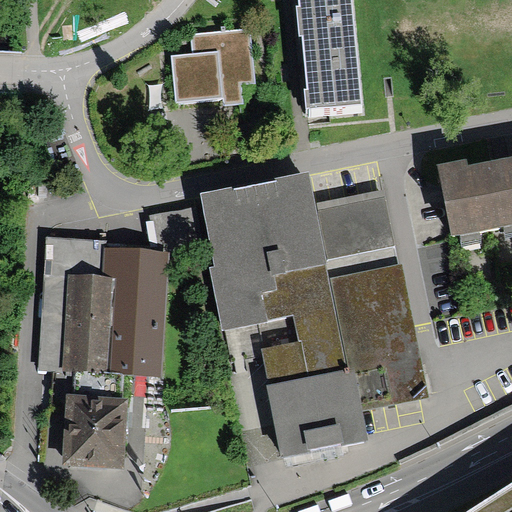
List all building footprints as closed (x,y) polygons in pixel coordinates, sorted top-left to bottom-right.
[(294,0),(298,35),(353,28),(349,0),(294,0)] [(353,28),(298,35),(306,121),(361,116),(353,28)] [(189,61),(173,62),(176,109),(242,105),(241,90),(255,89),(251,34),(188,38),(189,61)] [(468,168),(438,174),(452,243),(511,231),(511,165),(469,175),(468,168)] [(256,192),(203,202),(217,273),(210,274),(223,336),(295,321),(300,346),(261,354),(269,390),(350,373),(331,282),(327,264),(315,207),(310,180),(256,192)] [(384,193),(315,207),(327,264),(396,250),(384,193)] [(108,248),(46,245),(40,377),(160,382),(165,260),(107,258),(108,248)] [(401,268),(331,282),(350,373),(358,414),(428,400),(401,268)] [(350,373),(269,390),(284,463),(365,447),(358,414),(350,373)] [(127,405),(67,403),(65,468),(125,469),(127,405)] [(511,511),(511,496),(487,511),(511,511)]
